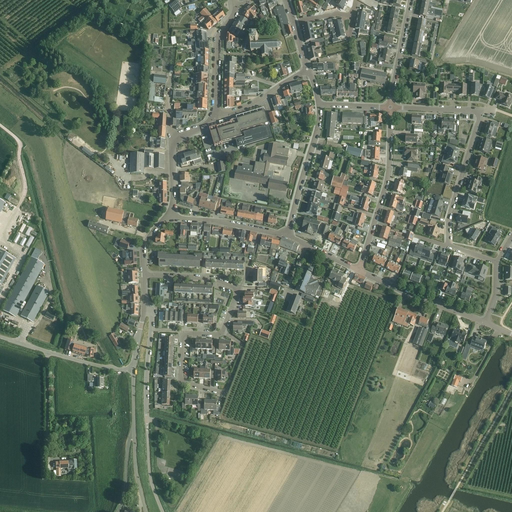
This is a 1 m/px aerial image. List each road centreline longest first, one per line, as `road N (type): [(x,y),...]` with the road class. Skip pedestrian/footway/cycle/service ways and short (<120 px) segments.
road 1 (residential): [(359,270),(388,171),(390,108)]
road 2 (residential): [(243,344),(231,393),(223,394),(185,384),(191,331)]
road 3 (residential): [(448,246),(448,215),(480,110)]
road 4 (residential): [(485,322),(359,270)]
road 5 (unclassified): [(132,370),(0,339)]
road 6 (residential): [(286,235),(315,140),(317,105)]
road 7 (residential): [(147,425),(145,306)]
